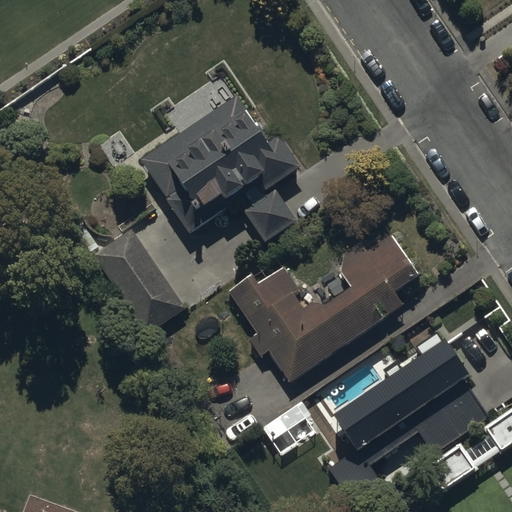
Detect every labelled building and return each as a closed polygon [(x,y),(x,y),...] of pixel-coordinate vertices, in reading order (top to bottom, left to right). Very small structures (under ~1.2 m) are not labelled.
[(271,152),(239,105),(146,169),(169,204),(167,205),(191,241),(218,223),(216,219),(228,211),(230,215),(256,197),(260,203),(302,175),(282,144),(271,152)] [(279,196),(249,217),(268,246),(299,225),(279,196)] [(187,315),(131,235),(92,261),(148,342),(187,315)] [(270,355),(292,389),(385,325),(378,315),(381,313),(388,324),(405,312),(397,301),(422,284),(395,244),(368,262),(361,251),(344,262),(341,277),(352,295),(324,313),(320,306),(305,316),(296,300),(302,297),(287,274),(259,292),(254,284),(232,298),(260,341),(252,347),(261,361),(270,355)] [(447,340),(332,416),(356,451),(329,469),(350,500),(377,482),(367,467),(423,430),(439,454),(490,420),(469,389),(476,384),(447,340)] [(312,511),(271,451),(237,474),(262,511),(312,511)]
